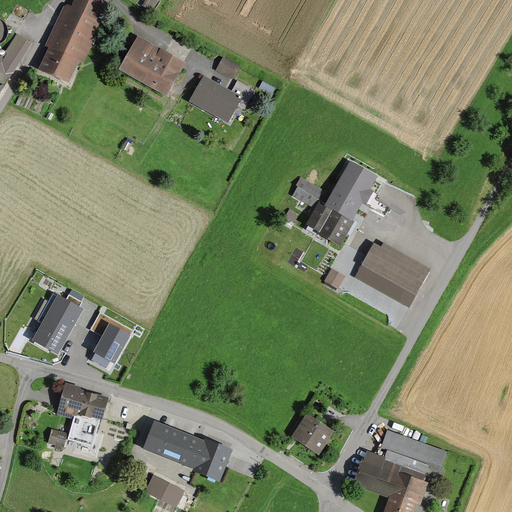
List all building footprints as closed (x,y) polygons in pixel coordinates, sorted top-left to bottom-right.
[(107,3),(99,0),(77,0),(74,9),(67,6),(41,71),(70,83),(78,63),(83,65),(107,3)] [(157,0),(149,0),(144,8),(153,14),(161,2),(157,0)] [(0,21),(0,41),(2,41),(2,34),(9,34),(9,21),(0,21)] [(30,42),(15,35),(6,54),(21,61),(30,42)] [(188,64),(141,39),(123,73),(170,98),(188,64)] [(239,67),(223,58),(217,70),(233,79),(239,67)] [(0,96),(16,69),(0,59),(0,96)] [(233,92),(205,77),(190,103),(229,124),(238,105),(246,109),(256,91),(238,82),(233,92)] [(295,196),(319,209),(321,206),(352,223),(362,205),(366,207),(373,195),(368,192),(376,180),(351,166),(334,197),(304,181),(295,196)] [(340,245),(352,223),(321,206),(319,209),(308,228),(340,245)] [(311,242),(305,264),(321,268),(327,246),(311,242)] [(383,250),(375,246),(363,268),(419,297),(434,269),(386,244),(383,250)] [(345,277),(332,270),(325,284),(338,290),(345,277)] [(76,323),(56,312),(43,337),(63,348),(76,323)] [(131,338),(111,326),(95,355),(115,366),(131,338)] [(15,342),(22,347),(30,337),(23,331),(15,342)] [(111,398),(69,386),(61,415),(103,426),(111,398)] [(233,444),(157,411),(144,443),(196,466),(200,457),(223,467),(233,444)] [(334,433),(309,417),(294,439),(319,455),(334,433)] [(76,438),(52,432),(49,445),(73,451),(76,438)] [(379,459),(367,455),(358,484),(394,496),(388,511),(415,511),(428,473),(441,478),(449,454),(387,433),(379,459)] [(174,479),(154,469),(144,491),(163,501),(174,479)]
